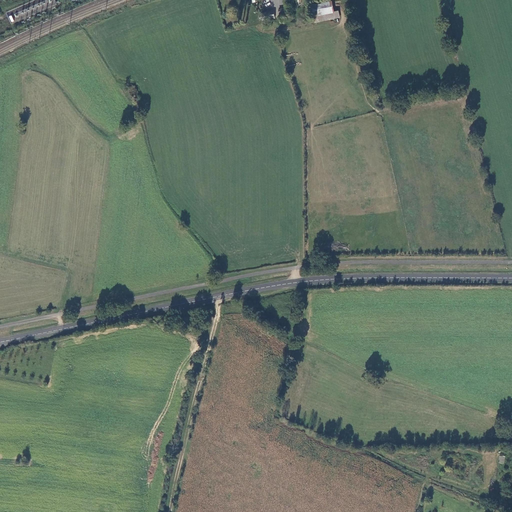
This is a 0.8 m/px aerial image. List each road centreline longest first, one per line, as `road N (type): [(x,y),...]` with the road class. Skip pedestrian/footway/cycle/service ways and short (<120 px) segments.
road 1 (tertiary): [(511,278),(295,282),(0,342)]
road 2 (track): [(218,296),(170,511)]
